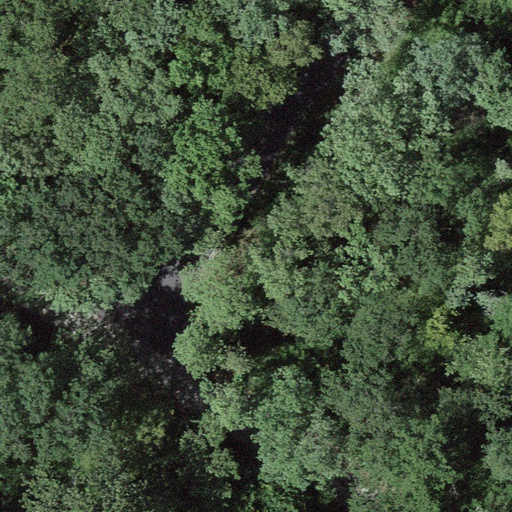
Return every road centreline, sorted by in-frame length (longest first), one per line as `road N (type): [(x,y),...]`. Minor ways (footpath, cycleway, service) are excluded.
road 1 (unclassified): [(0,279),(375,511)]
road 2 (track): [(123,352),(278,125),(376,0)]
